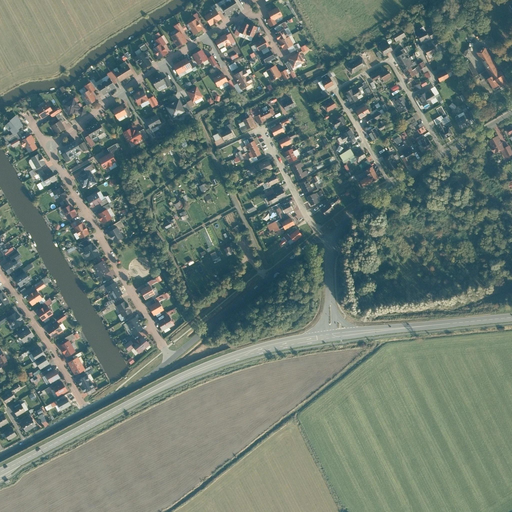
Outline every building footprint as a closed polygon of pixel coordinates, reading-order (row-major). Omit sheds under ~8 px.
[(228,0),(226,2),(233,11),(238,7),(233,0),(228,0)] [(233,11),(226,2),(220,6),(226,15),(233,11)] [(215,9),(217,12),(220,10),(216,3),(211,6),(213,10),(215,9)] [(277,7),(267,12),(270,18),(272,21),(275,19),(282,16),(277,7)] [(213,10),(204,16),(210,26),(221,19),(217,12),(215,9),(213,10)] [(196,18),(187,24),(193,34),(202,29),(196,18)] [(272,21),(270,18),(267,20),(270,26),(276,23),(275,19),(272,21)] [(180,31),(181,33),(184,31),(179,22),(173,26),(177,32),(180,31)] [(241,27),(239,32),(245,35),(246,34),(250,25),(243,22),(241,27)] [(250,24),(250,25),(246,34),(253,37),(254,36),(256,30),(257,27),(250,24)] [(417,36),(415,30),(413,26),(409,27),(413,38),(417,36)] [(275,34),(279,42),(289,36),(285,28),(275,34)] [(421,28),(415,30),(417,36),(420,42),(428,38),(425,31),(423,32),(421,28)] [(177,32),(170,36),(177,47),(186,41),(181,33),(180,31),(177,32)] [(392,36),(395,42),(405,36),(402,31),(392,36)] [(230,33),(225,35),(229,42),(234,40),(230,33)] [(220,38),(215,40),(218,48),(224,45),(225,46),(230,44),(229,42),(225,35),(225,34),(219,37),(220,38)] [(154,41),(157,46),(162,43),(163,46),(169,42),(164,35),(154,41)] [(289,36),(279,42),(283,50),(293,44),(289,36)] [(264,39),(255,44),(258,49),(259,51),(261,50),(268,46),(264,39)] [(384,55),(392,50),(387,42),(378,46),(384,55)] [(139,47),(142,52),(144,51),(145,53),(149,50),(145,43),(139,47)] [(157,46),(153,49),(159,59),(168,53),(163,46),(162,43),(157,46)] [(432,44),(424,49),(427,56),(436,52),(432,44)] [(499,71),(485,47),(476,52),(487,70),(491,77),(488,79),(487,79),(493,89),(499,85),(500,88),(508,83),(505,80),(506,79),(501,70),(499,71)] [(202,49),(192,55),(197,65),(208,59),(202,49)] [(142,52),(135,57),(140,66),(141,66),(143,69),(152,64),(145,53),(144,51),(142,52)] [(263,54),(261,56),(262,57),(265,63),(275,58),(271,51),(263,54)] [(299,52),(287,58),(293,68),(304,62),(299,52)] [(402,53),(395,58),(403,72),(411,68),(410,66),(412,65),(408,57),(405,58),(402,53)] [(216,64),(212,55),(207,58),(212,66),(216,64)] [(186,58),(180,61),(185,71),(191,67),(188,61),(186,58)] [(358,58),(353,61),(358,70),(366,65),(361,58),(359,59),(358,58)] [(173,65),(178,74),(185,71),(180,61),(173,65)] [(288,61),(284,63),(289,72),(292,71),(293,70),(288,61)] [(346,66),(351,74),(358,70),(353,61),(348,64),(348,65),(346,66)] [(230,65),(232,71),(239,67),(237,62),(230,65)] [(479,75),(472,62),(467,65),(474,77),(475,77),(477,80),(480,78),(478,75),(479,75)] [(127,77),(133,74),(128,65),(122,69),(127,77)] [(276,65),(266,71),(271,81),(281,75),(276,65)] [(411,68),(403,72),(407,79),(421,70),(421,69),(420,70),(418,66),(412,70),(411,68)] [(127,77),(122,69),(115,73),(121,82),(127,77)] [(233,75),(237,82),(248,76),(244,69),(233,75)] [(289,77),(286,70),(280,73),(284,80),(289,77)] [(390,76),(387,70),(379,74),(383,82),(388,79),(388,78),(390,76)] [(445,70),(435,75),(439,82),(448,77),(445,70)] [(488,79),(491,77),(487,70),(479,74),(482,80),(487,77),(488,79)] [(110,72),(107,74),(114,84),(117,82),(115,79),(110,72)] [(222,72),(212,78),(217,87),(227,81),(222,72)] [(160,74),(150,80),(155,89),(165,83),(160,74)] [(252,83),(248,76),(237,82),(240,89),(252,83)] [(171,85),(167,77),(162,79),(167,87),(171,85)] [(325,89),(333,84),(330,78),(321,83),(325,89)] [(110,79),(104,82),(110,92),(116,88),(110,79)] [(98,86),(103,95),(110,92),(104,82),(98,86)] [(90,90),(91,92),(95,90),(90,83),(84,86),(88,91),(90,90)] [(196,86),(186,92),(192,102),(202,97),(196,86)] [(352,89),(344,93),(350,104),(357,99),(356,97),(361,94),(357,88),(353,91),(352,89)] [(88,91),(81,96),(87,105),(96,100),(91,92),(90,90),(88,91)] [(143,90),(132,95),(137,105),(148,100),(143,90)] [(287,91),(276,96),(279,101),(284,99),(286,102),(291,99),(287,91)] [(427,91),(418,96),(423,105),(435,98),(432,93),(429,94),(427,91)] [(67,102),(63,104),(69,115),(80,109),(74,98),(71,99),(69,96),(65,98),(67,102)] [(157,104),(153,96),(148,99),(152,107),(157,104)] [(398,106),(405,102),(402,96),(396,100),(395,98),(392,100),(395,106),(398,105),(398,106)] [(178,99),(164,106),(171,119),(185,112),(182,105),(178,99)] [(286,102),(282,104),(286,111),(295,107),(291,99),(286,102)] [(327,112),(336,106),(332,99),(323,105),(327,112)] [(182,105),(185,112),(186,113),(191,111),(186,102),(182,105)] [(405,102),(398,106),(396,108),(400,114),(409,109),(405,102)] [(47,103),(36,110),(41,118),(52,111),(47,103)] [(112,111),(117,119),(126,114),(123,109),(121,106),(112,111)] [(252,117),(255,116),(258,115),(256,111),(260,109),(259,106),(249,110),(251,114),(252,117)] [(365,106),(355,111),(359,118),(369,113),(365,106)] [(441,122),(445,129),(448,127),(449,128),(452,126),(447,116),(446,116),(441,106),(436,109),(439,115),(440,114),(441,116),(442,118),(440,120),(441,122)] [(379,107),(369,114),(370,116),(365,120),(368,125),(384,114),(379,107)] [(49,113),(52,117),(60,112),(57,108),(49,113)] [(264,119),(272,116),(269,110),(264,112),(262,108),(260,109),(256,111),(258,115),(255,116),(258,124),(265,121),(264,119)] [(18,130),(23,125),(19,121),(20,120),(16,115),(9,121),(10,121),(7,124),(11,129),(9,130),(13,134),(14,135),(16,133),(19,131),(18,130)] [(161,124),(156,115),(145,121),(150,130),(161,124)] [(345,123),(341,116),(335,120),(336,120),(332,123),(334,128),(338,125),(339,127),(345,123)] [(468,124),(463,116),(456,120),(461,129),(468,124)] [(253,126),(249,117),(243,120),(245,125),(239,127),(241,132),(253,126)] [(404,122),(406,125),(415,120),(413,117),(404,122)] [(60,121),(52,126),(57,133),(64,128),(60,121)] [(380,121),(376,124),(380,130),(384,128),(380,121)] [(98,122),(92,126),(98,136),(105,132),(98,122)] [(441,122),(436,125),(440,132),(439,133),(443,140),(452,134),(449,128),(448,127),(445,129),(441,122)] [(280,124),(270,129),(275,137),(284,132),(280,124)] [(98,136),(92,126),(86,129),(89,136),(92,140),(98,136)] [(418,129),(420,134),(427,131),(425,126),(418,129)] [(374,127),(366,132),(371,141),(379,136),(374,127)] [(141,139),(137,132),(136,130),(132,130),(131,128),(122,133),(127,142),(128,141),(131,142),(132,144),(141,139)] [(147,137),(143,129),(137,132),(141,139),(142,140),(147,137)] [(224,131),(220,133),(224,141),(233,136),(230,130),(229,129),(224,131)] [(354,137),(349,130),(343,134),(343,135),(340,137),(343,142),(346,140),(347,141),(354,137)] [(12,143),(18,139),(19,138),(16,133),(14,135),(13,134),(7,137),(9,141),(10,140),(12,143)] [(29,153),(37,148),(30,136),(20,141),(24,148),(25,147),(29,153)] [(92,140),(89,136),(85,138),(90,147),(95,144),(92,140)] [(287,136),(278,141),(282,148),(291,144),(287,136)] [(504,149),(498,136),(489,141),(496,153),(500,151),(505,159),(511,154),(511,150),(510,146),(504,149)] [(244,141),(250,151),(257,148),(252,137),(244,141)] [(431,146),(426,138),(420,141),(422,144),(421,145),(424,150),(431,146)] [(76,141),(70,144),(75,154),(81,151),(76,141)] [(70,144),(63,148),(69,158),(75,154),(70,144)] [(414,156),(409,147),(401,152),(406,161),(414,156)] [(257,148),(250,151),(254,161),(262,158),(257,148)] [(292,149),(285,153),(289,163),(297,159),(296,156),(299,154),(297,150),(293,152),(292,149)] [(313,149),(303,154),(304,157),(308,155),(309,156),(315,152),(313,149)] [(243,159),(240,151),(236,153),(235,155),(236,158),(234,159),(236,162),(243,159)] [(357,162),(365,157),(362,151),(354,155),(357,162)] [(380,155),(383,159),(389,156),(387,151),(380,155)] [(40,153),(31,158),(36,169),(45,163),(40,153)] [(111,153),(100,159),(105,168),(116,162),(111,153)] [(389,156),(383,159),(389,171),(397,167),(393,160),(394,159),(391,154),(389,156)] [(361,169),(369,164),(367,160),(359,165),(361,169)] [(268,161),(259,166),(263,173),(272,168),(268,161)] [(316,170),(325,166),(323,161),(314,165),(316,170)] [(291,167),(295,174),(302,170),(301,168),(304,166),(302,162),(291,167)] [(84,169),(86,173),(90,171),(90,172),(95,169),(92,165),(84,169)] [(378,178),(371,167),(364,172),(367,177),(359,182),(363,187),(378,178)] [(303,172),(302,170),(295,174),(298,180),(308,175),(306,170),(303,172)] [(42,177),(47,186),(57,180),(52,171),(42,177)] [(86,173),(77,179),(83,188),(86,187),(88,189),(97,183),(90,172),(90,171),(86,173)] [(275,175),(267,179),(270,186),(279,182),(275,175)] [(315,177),(312,179),(317,189),(323,186),(321,183),(319,184),(315,177)] [(307,180),(300,184),(305,193),(312,189),(307,180)] [(200,186),(203,192),(208,190),(205,183),(200,186)] [(53,193),(59,203),(68,198),(62,188),(53,193)] [(275,194),(264,199),(268,206),(278,201),(278,200),(286,196),(282,189),(274,193),(275,194)] [(96,192),(87,198),(92,207),(102,202),(96,192)] [(314,194),(307,197),(311,205),(318,202),(316,198),(319,197),(317,193),(314,194)] [(293,209),(289,203),(281,207),(284,213),(293,209)] [(334,210),(329,203),(321,210),(326,216),(334,210)] [(109,204),(99,210),(101,213),(111,208),(109,204)] [(71,206),(62,211),(68,221),(77,215),(71,206)] [(283,218),(278,209),(274,211),(276,216),(270,219),(272,223),(283,218)] [(181,213),(184,219),(190,216),(187,210),(181,213)] [(99,215),(103,224),(112,219),(107,211),(99,215)] [(275,222),(279,230),(283,227),(285,230),(294,225),(290,218),(281,223),(280,220),(275,222)] [(112,226),(114,230),(118,228),(119,230),(124,227),(120,221),(112,226)] [(171,221),(166,224),(169,230),(175,226),(171,221)] [(279,230),(275,222),(267,226),(270,231),(274,230),(275,232),(279,230)] [(83,224),(75,228),(81,239),(89,234),(83,224)] [(114,230),(109,233),(115,243),(124,238),(119,230),(118,228),(114,230)] [(290,245),(302,236),(297,230),(289,236),(291,239),(287,242),(290,245)] [(80,250),(84,248),(84,247),(90,243),(87,238),(79,242),(80,244),(77,246),(80,250)] [(90,243),(84,247),(84,248),(90,258),(99,253),(93,241),(90,243)] [(227,253),(234,250),(231,244),(224,246),(227,253)] [(12,248),(8,251),(4,254),(6,256),(14,251),(12,248)] [(187,258),(184,259),(186,264),(193,261),(189,253),(185,255),(187,258)] [(4,266),(9,274),(21,267),(15,258),(4,266)] [(110,270),(103,259),(94,265),(100,276),(110,270)] [(15,280),(20,288),(29,282),(24,274),(15,280)] [(96,279),(99,282),(106,278),(104,274),(96,279)] [(106,287),(109,293),(119,287),(116,281),(106,287)] [(35,288),(37,292),(45,286),(43,283),(35,288)] [(149,285),(140,290),(145,298),(153,293),(149,285)] [(119,287),(109,293),(112,299),(123,293),(119,287)] [(0,305),(1,307),(10,302),(4,291),(0,293),(0,305)] [(27,298),(32,306),(42,299),(36,292),(27,298)] [(126,300),(117,305),(122,315),(132,310),(126,300)] [(163,309),(159,301),(149,307),(153,314),(163,309)] [(38,312),(43,320),(53,313),(48,306),(38,312)] [(18,310),(8,317),(16,327),(25,321),(18,310)] [(59,322),(66,317),(63,313),(56,318),(59,322)] [(6,314),(0,318),(0,322),(1,323),(9,318),(6,314)] [(126,321),(129,327),(139,321),(136,315),(126,321)] [(169,315),(157,321),(162,330),(174,323),(169,315)] [(139,321),(129,327),(133,334),(143,328),(139,321)] [(47,330),(52,337),(63,330),(58,322),(47,330)] [(22,328),(15,333),(17,337),(25,331),(22,328)] [(30,328),(20,336),(24,342),(34,334),(30,328)] [(133,345),(138,351),(149,343),(144,336),(133,345)] [(76,351),(69,340),(60,345),(67,356),(76,351)] [(131,340),(125,345),(127,349),(134,343),(131,340)] [(31,351),(36,359),(44,354),(45,354),(40,346),(31,351)] [(44,354),(36,359),(35,359),(40,367),(49,362),(44,354)] [(72,368),(81,363),(77,357),(68,362),(72,368)] [(81,363),(72,368),(75,374),(84,369),(81,363)] [(45,374),(51,383),(60,377),(55,369),(45,374)] [(78,380),(81,386),(90,380),(87,375),(78,380)] [(90,380),(81,386),(84,391),(94,386),(90,380)] [(54,387),(58,395),(68,390),(63,382),(54,387)] [(11,390),(2,396),(7,403),(16,398),(11,390)] [(57,403),(61,410),(71,404),(67,397),(57,403)] [(21,404),(13,409),(17,416),(25,411),(21,404)] [(4,413),(0,415),(0,426),(0,427),(8,422),(4,413)] [(31,417),(21,423),(26,431),(36,425),(31,417)] [(12,427),(4,432),(8,440),(16,435),(12,427)]
